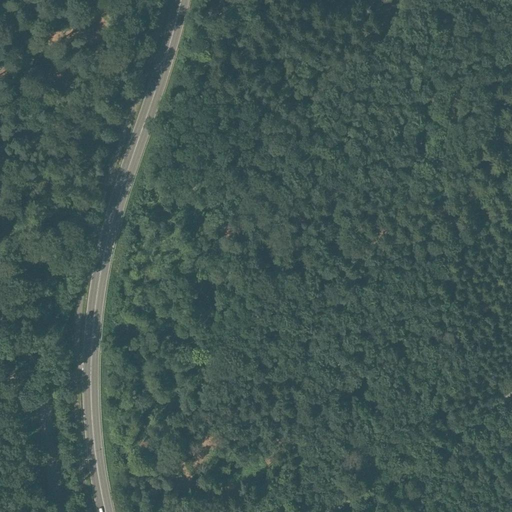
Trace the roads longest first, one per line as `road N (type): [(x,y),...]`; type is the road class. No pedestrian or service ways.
road 1 (primary): [(180,0),(100,272),(91,402),(104,511)]
road 2 (unknown): [(511,388),(321,511)]
road 3 (track): [(511,394),(332,511)]
road 4 (track): [(0,339),(13,427),(0,505)]
